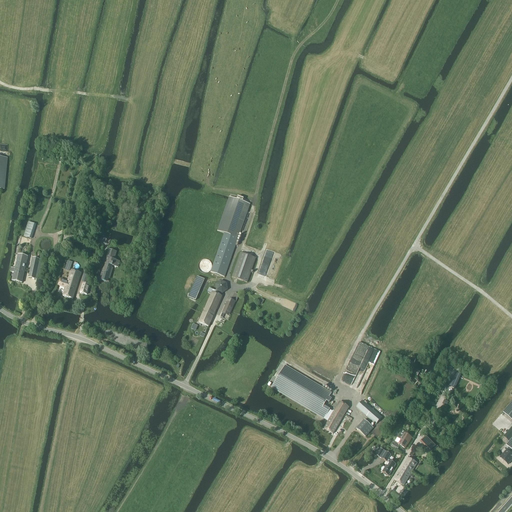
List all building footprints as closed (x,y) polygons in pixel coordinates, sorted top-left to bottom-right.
[(210,273),(224,278),(251,205),(230,198),(218,231),(225,234),(210,273)] [(31,239),(36,225),(28,222),(23,237),(31,239)] [(114,258),(116,252),(108,250),(100,280),(105,282),(107,276),(109,277),(112,266),(118,268),(120,262),(115,261),(116,259),(114,258)] [(247,283),(255,259),(240,254),(231,278),(247,283)] [(28,258),(22,256),(18,255),(15,269),(11,268),(10,272),(14,273),(13,281),(22,283),(28,258)] [(39,280),(44,261),(33,259),(29,278),(39,280)] [(212,268),(212,266),(212,265),(211,263),(211,262),(210,261),(209,260),(207,260),(206,259),(205,259),(203,259),(202,260),(201,260),(200,261),(199,262),(198,264),(198,265),(198,266),(198,268),(198,269),(199,270),(200,271),(201,272),(202,273),(203,273),(205,273),(206,273),(207,273),(209,272),(210,271),(211,270),(211,269),(212,268)] [(73,300),(81,274),(71,270),(68,282),(62,280),(62,281),(60,281),(58,286),(66,288),(63,296),(73,300)] [(227,290),(226,284),(220,282),(215,285),(216,291),(222,294),(227,290)] [(87,295),(90,286),(83,284),(80,293),(87,295)] [(213,292),(214,290),(209,288),(207,292),(211,294),(199,323),(208,327),(222,297),(213,292)] [(223,318),(225,314),(229,315),(234,302),(228,300),(220,317),(223,318)] [(285,366),(272,388),(318,416),(324,419),(329,410),(323,407),(326,402),(329,403),(331,399),(329,397),(331,393),(285,366)] [(417,377),(420,372),(413,368),(411,373),(417,377)] [(455,389),(461,376),(455,373),(452,382),(450,386),(455,389)] [(376,425),(382,419),(362,401),(356,408),(376,425)] [(333,434),(349,408),(340,402),(334,412),(333,411),(332,412),(329,410),(324,419),(324,420),(328,422),(324,429),(333,434)] [(511,420),(511,402),(503,412),(511,420)] [(365,437),(373,428),(364,420),(356,430),(365,437)] [(404,449),(411,438),(404,434),(398,445),(404,449)] [(425,437),(423,438),(429,445),(430,445),(433,448),(434,446),(435,446),(426,436),(425,437)] [(511,440),(507,446),(509,448),(500,458),(508,465),(511,460),(511,440)] [(388,460),(391,455),(386,452),(382,459),(388,463),(385,468),(383,468),(381,470),(381,471),(383,472),(382,473),(384,474),(384,475),(386,476),(387,476),(389,477),(396,465),(389,461),(388,460)] [(417,464),(410,459),(408,458),(402,469),(407,472),(408,469),(412,472),(417,464)] [(404,486),(412,472),(408,469),(407,472),(402,469),(395,480),(404,486)]
